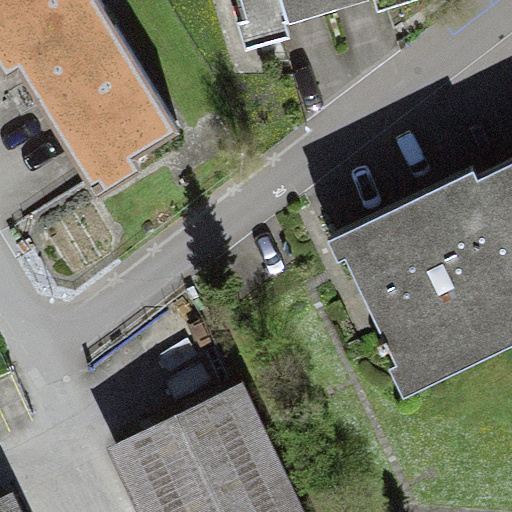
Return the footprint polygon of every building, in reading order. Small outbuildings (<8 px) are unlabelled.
[(173,128),(95,0),(0,0),(0,25),(92,177),(173,128)] [(241,0),(250,28),(298,13),(341,0),(241,0)] [(511,167),(481,182),(477,174),(414,204),(338,238),(366,297),(379,291),(393,320),(380,326),(384,334),(377,338),(381,347),(389,344),(400,368),(511,315),(511,167)] [(296,511),(236,385),(119,441),(152,511),(153,511),(170,504),(173,511),(296,511)] [(16,511),(9,496),(0,500),(0,511),(16,511)]
